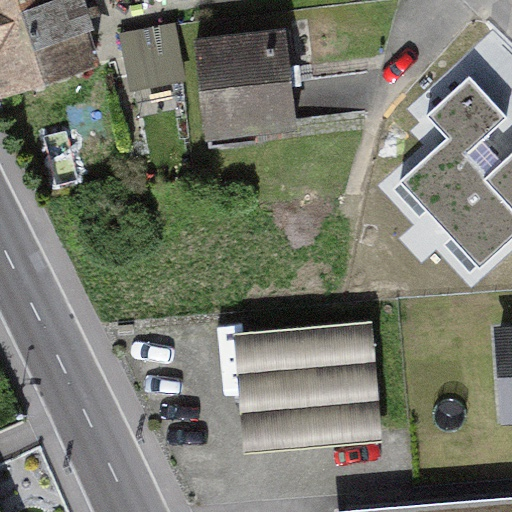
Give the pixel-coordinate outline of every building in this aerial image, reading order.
[(0,0),(0,86),(77,61),(56,0),(0,0)] [(197,43),(194,44),(206,150),(251,145),(249,128),(287,124),(287,130),(290,129),(280,34),(277,34),(277,36),(197,46),(197,43)] [(246,333),(255,443),(375,432),(365,322),(246,333)] [(511,415),(511,335),(497,336),(503,416),(511,415)] [(502,511),(501,496),(337,509),(337,511),(502,511)]
